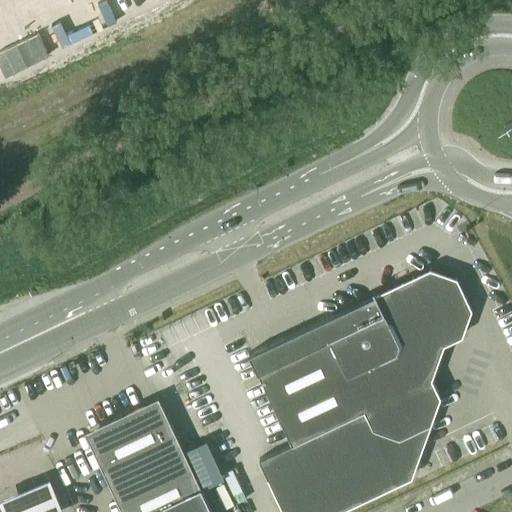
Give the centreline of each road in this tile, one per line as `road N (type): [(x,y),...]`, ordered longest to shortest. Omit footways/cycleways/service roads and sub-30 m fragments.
road 1 (tertiary): [(0,368),(394,181)]
road 2 (tertiary): [(371,150),(0,332)]
road 3 (secondary): [(511,25),(477,26),(429,54),(398,117),(371,150)]
road 4 (secondary): [(511,47),(456,61),(433,89),(426,124)]
